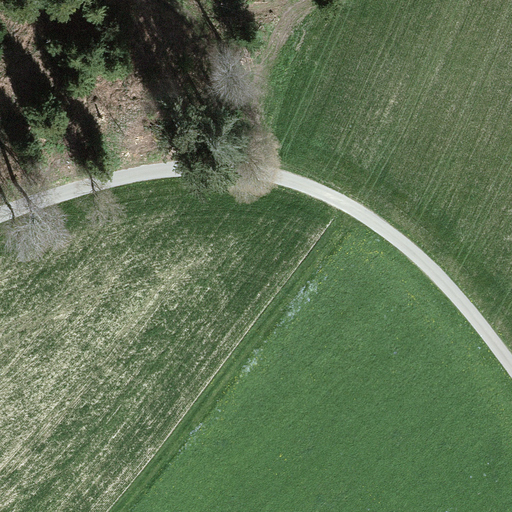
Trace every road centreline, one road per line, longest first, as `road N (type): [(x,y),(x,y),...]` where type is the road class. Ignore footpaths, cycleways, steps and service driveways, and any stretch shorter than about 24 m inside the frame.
road 1 (unclassified): [(0,214),(145,172),(265,173),(333,197),(409,249),(511,366)]
road 2 (track): [(174,0),(249,117),(265,173)]
